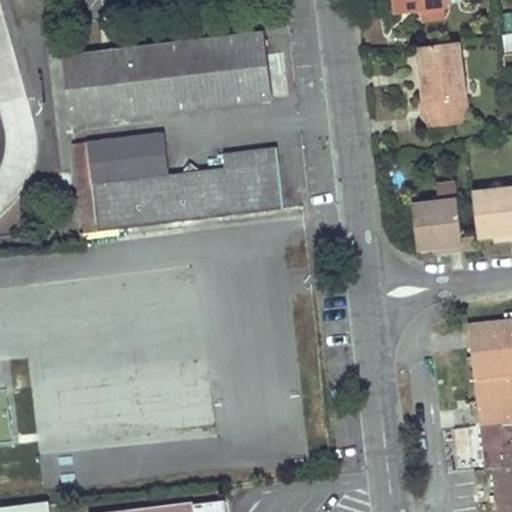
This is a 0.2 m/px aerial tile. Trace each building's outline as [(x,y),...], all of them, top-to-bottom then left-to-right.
[(394,0),(396,15),(425,11),(426,23),(447,21),(444,8),(449,8),(447,0),(394,0)] [(78,123),(271,101),(263,35),(195,42),(193,30),(177,32),(178,44),(66,57),(74,123),(78,123)] [(469,122),(460,42),(418,47),(422,81),(425,100),(421,101),(425,128),(469,122)] [(167,173),(163,135),(87,143),(98,230),(83,233),(79,233),(81,245),(100,242),(98,232),(284,209),(277,150),(224,156),(225,167),(197,170),(188,163),(179,172),(167,173)] [(98,230),(87,143),(73,145),(83,233),(98,230)] [(463,238),(455,182),(437,184),(440,202),(414,205),(420,251),(436,249),(436,254),(445,253),(465,250),(463,238)] [(511,188),(474,192),(479,238),(495,236),(509,234),(510,241),(511,240),(511,188)] [(476,237),(463,238),(465,250),(477,249),(476,237)] [(511,320),(468,325),(478,407),(511,402),(511,320)] [(0,442),(14,442),(9,389),(0,390),(0,442)] [(511,402),(478,407),(480,425),(511,421),(511,402)] [(511,511),(511,421),(480,425),(486,469),(493,468),(498,511),(511,511)] [(50,451),(51,482),(135,481),(135,450),(50,451)]
